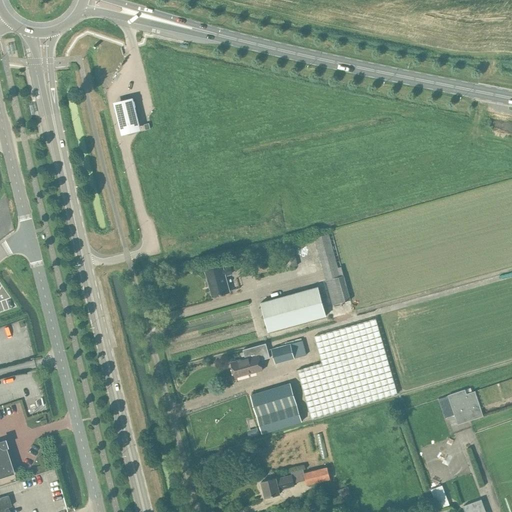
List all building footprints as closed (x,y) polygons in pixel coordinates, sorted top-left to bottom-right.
[(116,99),(112,100),(121,132),(124,132),(136,128),(140,127),(139,123),(134,101),(132,95),(116,99)] [(328,233),(314,237),(333,305),(350,300),(341,267),(338,268),(336,261),(328,233)] [(292,244),(287,245),(292,267),(298,266),(292,244)] [(230,266),(223,268),(222,266),(205,271),(212,296),(229,291),(225,276),(233,274),(230,266)] [(318,287),(260,303),(268,332),(326,316),(318,287)] [(315,336),(322,362),(297,370),(311,418),(398,393),(377,318),(315,336)] [(291,343),(271,349),(275,364),(295,358),(294,358),(306,355),(302,340),(301,339),(293,341),(294,343),(291,343)] [(243,350),(245,359),(231,363),(234,376),(263,368),(260,360),(270,357),(266,343),(243,350)] [(511,377),(498,382),(472,392),(470,388),(465,390),(465,389),(447,395),(457,425),(483,416),(480,407),(511,396),(511,377)] [(257,417),(297,404),(290,382),(250,394),(257,417)] [(297,404),(257,417),(262,434),(302,422),(297,404)] [(0,477),(14,473),(6,446),(5,446),(5,444),(0,442),(0,477)] [(291,475),(276,478),(261,481),(265,497),(280,493),(279,490),(295,486),(294,483),(306,480),(307,486),(330,480),(327,467),(320,468),(319,464),(307,467),(308,472),(304,473),(303,468),(290,471),(291,475)] [(438,507),(450,503),(443,484),(431,488),(438,507)] [(348,486),(343,488),(347,500),(352,498),(348,486)] [(9,510),(8,507),(11,506),(8,495),(0,497),(0,511),(9,511),(9,510)] [(485,511),(481,499),(463,506),(465,511),(485,511)]
